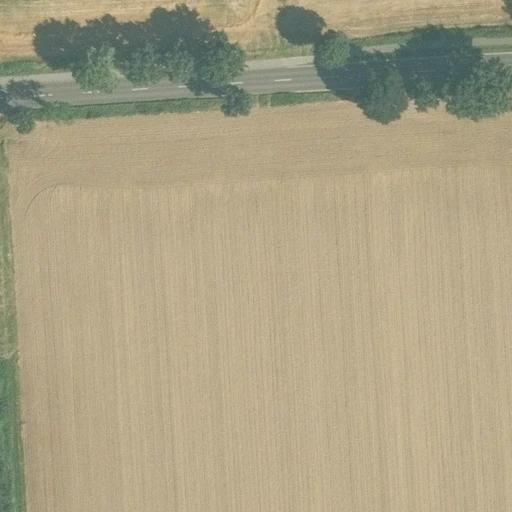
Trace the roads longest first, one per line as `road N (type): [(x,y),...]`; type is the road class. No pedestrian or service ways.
road 1 (secondary): [(0,99),(511,66)]
road 2 (track): [(19,511),(0,230)]
